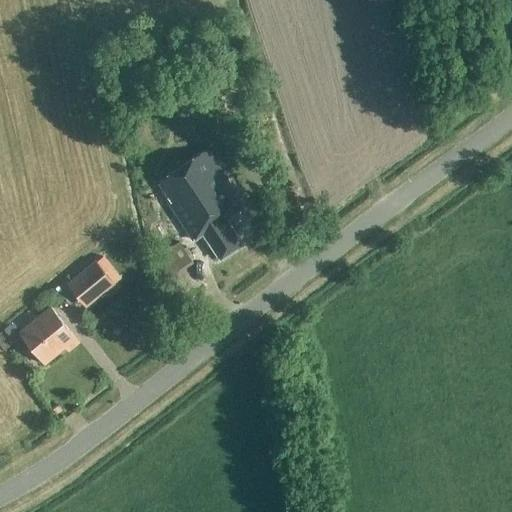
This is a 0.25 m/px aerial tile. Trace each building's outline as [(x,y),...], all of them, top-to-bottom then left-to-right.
[(135,77),(160,71),(158,55),(133,61),(135,77)] [(244,206),(207,151),(155,185),(157,188),(162,184),(174,202),(169,206),(192,241),(202,234),(219,259),(241,244),(224,219),(244,206)] [(193,264),(179,243),(154,258),(167,281),(193,264)] [(68,285),(77,297),(87,289),(93,296),(111,281),(96,262),(68,285)] [(79,343),(51,308),(19,333),(45,364),(65,348),(68,351),(79,343)]
